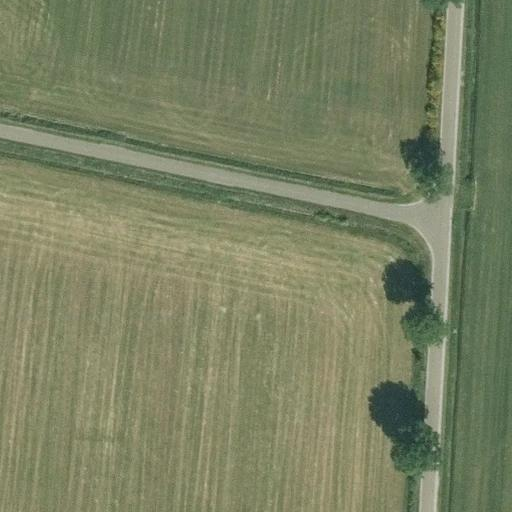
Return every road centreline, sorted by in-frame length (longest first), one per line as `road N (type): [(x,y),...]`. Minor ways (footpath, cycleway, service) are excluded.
road 1 (unclassified): [(442,223),(0,132)]
road 2 (unclassified): [(424,511),(442,223)]
road 3 (unclassified): [(442,223),(455,0)]
